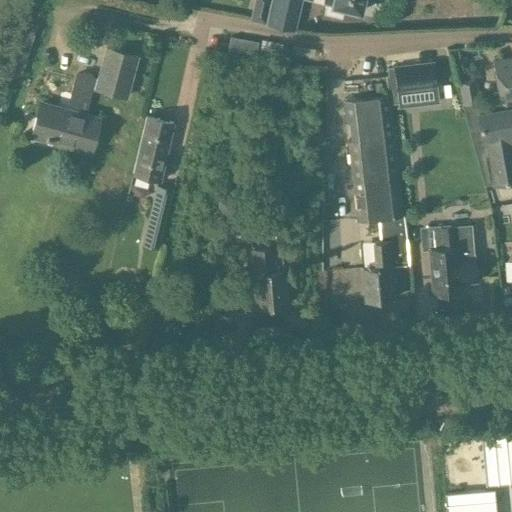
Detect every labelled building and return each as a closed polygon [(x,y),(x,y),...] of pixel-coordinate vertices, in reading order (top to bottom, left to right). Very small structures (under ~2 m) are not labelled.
[(255,0),(251,18),(265,22),(269,0),(255,0)] [(273,0),(268,23),(293,29),(300,0),(273,0)] [(342,17),(344,8),(360,12),(362,0),(364,0),(368,1),(368,0),(320,0),(327,2),(324,13),(342,17)] [(260,50),(280,54),(283,44),(262,40),(260,50)] [(33,137),(89,152),(98,117),(84,114),(91,88),(126,97),(136,56),(107,48),(99,80),(77,74),(68,109),(42,102),(33,137)] [(468,115),(469,115),(511,107),(511,57),(494,61),(501,100),(466,105),(468,115)] [(462,105),(480,102),(475,76),(457,79),(462,105)] [(419,78),(392,80),(393,95),(421,92),(419,78)] [(18,83),(3,79),(0,90),(0,102),(11,106),(18,83)] [(354,140),(348,141),(357,219),(378,218),(381,241),(373,242),(375,266),(362,267),(365,300),(392,299),(391,282),(394,282),(393,266),(408,264),(406,239),(389,96),(344,101),(346,123),(352,123),(354,140)] [(511,107),(469,115),(484,185),(493,183),(493,185),(511,181),(511,107)] [(134,174),(159,180),(173,122),(147,116),(134,174)] [(147,227),(162,231),(172,189),(157,185),(147,227)] [(228,207),(229,231),(245,230),(244,207),(228,207)] [(440,247),(429,248),(432,295),(460,293),(456,245),(455,246),(453,225),(438,227),(440,247)] [(273,249),(252,251),(254,273),(253,273),(256,310),(288,307),(284,270),(283,270),(281,249),(273,250),(273,249)] [(130,277),(137,289),(148,282),(142,270),(130,277)] [(511,433),(480,436),(485,485),(511,482),(511,433)] [(495,511),(493,489),(445,493),(446,511),(495,511)]
